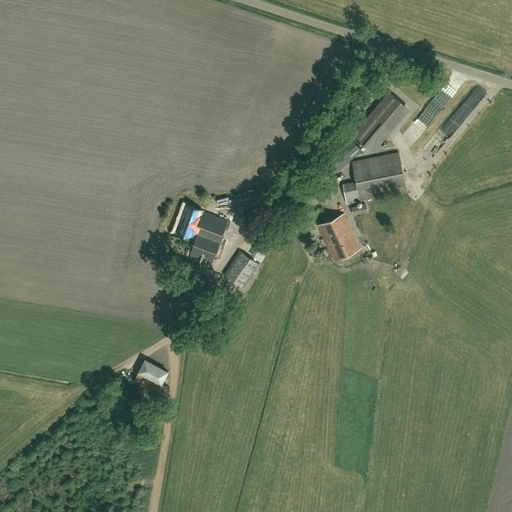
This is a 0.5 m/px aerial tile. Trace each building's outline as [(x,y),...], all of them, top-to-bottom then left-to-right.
[(381,96),(385,90),(380,87),(376,94),(381,96)] [(455,117),(465,125),(488,95),(477,87),(455,117)] [(369,148),(405,105),(390,92),(354,134),(369,148)] [(435,136),(437,138),(441,133),(448,139),(462,124),(453,116),(435,136)] [(361,148),(350,137),(321,165),(331,176),(361,148)] [(347,202),(406,190),(398,152),(352,161),(356,181),(343,183),(347,202)] [(367,203),(353,207),(357,216),(370,212),(367,203)] [(211,264),(228,220),(202,211),(202,210),(186,204),(176,231),(191,236),(195,237),(189,255),(211,264)] [(352,229),(350,230),(348,227),(350,226),(344,213),(318,225),(334,260),(360,248),(352,229)] [(238,295),(242,288),(243,289),(274,240),(264,234),(250,256),(239,249),(222,275),(227,278),(223,286),(238,295)] [(138,373),(133,381),(157,394),(161,384),(162,384),(169,371),(145,357),(137,372),(138,373)]
